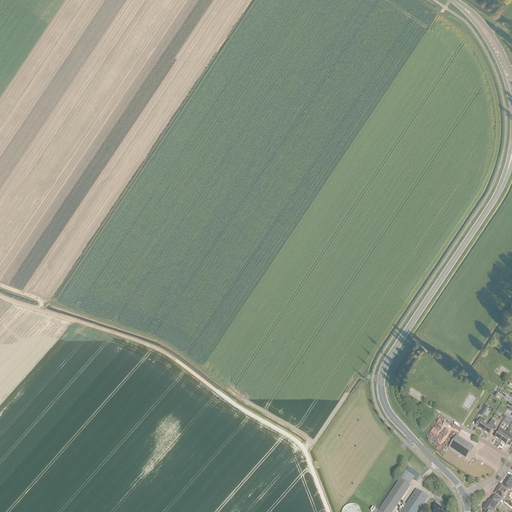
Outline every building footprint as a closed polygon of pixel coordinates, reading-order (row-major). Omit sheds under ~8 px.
[(508,395),(507,394),(501,390),(499,393),(502,395),(505,398),(505,397),(506,397),(506,399),(511,402),(511,397),(508,395)] [(478,428),(484,432),(487,427),(487,426),(483,424),(485,421),(481,418),(476,426),(478,428)] [(489,424),(487,426),(487,427),(484,432),(490,436),(492,433),(493,433),(496,428),(495,428),(495,427),(494,426),(494,425),(495,424),(495,423),(491,420),(489,424)] [(495,438),(500,441),(504,436),(503,436),(506,432),(499,428),(495,434),(496,435),(495,438)] [(506,432),(503,436),(504,436),(500,441),(506,445),(507,444),(510,445),(511,442),(511,438),(508,434),(506,432)] [(474,447),(456,435),(448,448),(466,460),(474,447)] [(421,475),(408,467),(378,511),(393,511),(411,486),(409,485),(413,480),(416,482),(421,475)] [(509,490),(511,491),(511,477),(509,475),(502,485),(500,484),(502,486),(509,490)] [(503,499),(509,490),(502,486),(500,484),(494,493),(503,499)] [(418,511),(428,498),(416,489),(400,511),(418,511)] [(489,500),(483,509),(486,511),(484,511),(496,511),(494,510),(501,500),(494,496),(492,500),(489,500)]
